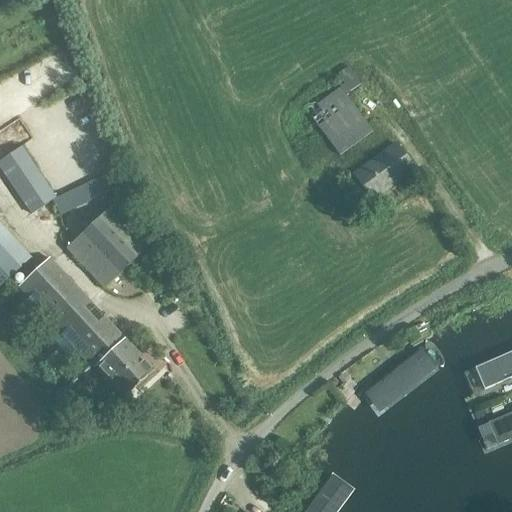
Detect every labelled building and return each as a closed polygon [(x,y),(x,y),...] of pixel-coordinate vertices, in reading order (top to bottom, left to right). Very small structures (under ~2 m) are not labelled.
[(340,157),(373,135),(346,97),(313,119),(340,157)] [(414,170),(397,146),(355,176),(373,201),(414,170)] [(21,147),(0,161),(0,169),(31,216),(50,202),(56,198),(21,147)] [(116,170),(50,202),(58,218),(104,196),(111,209),(121,211),(133,206),(116,170)] [(111,209),(67,251),(103,289),(151,244),(121,211),(111,209)] [(0,289),(21,269),(0,246),(0,289)] [(20,288),(34,304),(24,314),(45,336),(55,327),(62,334),(52,344),(75,368),(85,359),(94,368),(123,339),(123,338),(49,260),(20,288)] [(123,399),(153,372),(123,339),(94,368),(123,399)] [(376,379),(346,403),(369,432),(445,373),(422,344),(376,379)] [(511,344),(453,369),(466,401),(511,381),(511,344)] [(69,386),(56,392),(63,408),(76,403),(69,386)] [(511,439),(511,404),(456,426),(468,457),(511,439)] [(332,474),(303,511),(339,511),(355,492),(332,474)] [(282,483),(275,490),(282,496),(288,489),(282,483)]
